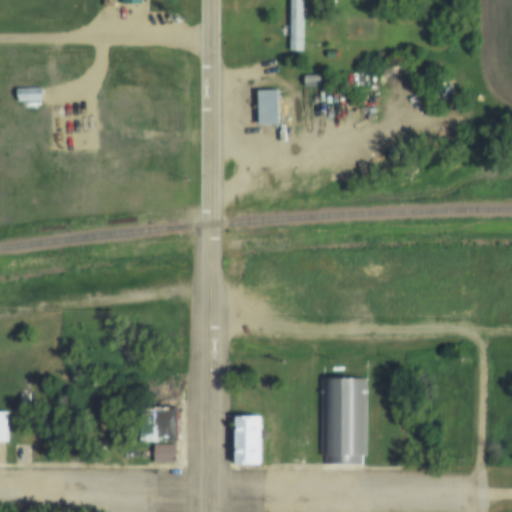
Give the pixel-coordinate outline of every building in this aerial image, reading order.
[(292,0),(304,0),(304,51),(292,51),(292,0)] [(346,71),(359,71),(359,86),(346,86),(346,71)] [(262,90),(281,89),(282,124),(263,125),(262,90)] [(28,94),(41,94),(41,106),(28,106),(28,94)] [(116,96),(143,95),(144,115),(116,116),(116,96)] [(265,258),(299,255),(300,279),(267,282),(265,258)] [(362,454),(362,461),(325,461),(325,454),(321,454),(321,377),(367,377),(367,454),(362,454)] [(21,393),(30,393),(30,402),(21,402),(21,393)] [(182,407),(182,439),(141,439),(141,407),(182,407)] [(0,410),(10,410),(10,442),(0,442),(0,410)] [(240,417),(266,417),(266,463),(240,463),(240,417)] [(177,444),(177,460),(156,460),(156,444),(177,444)]
